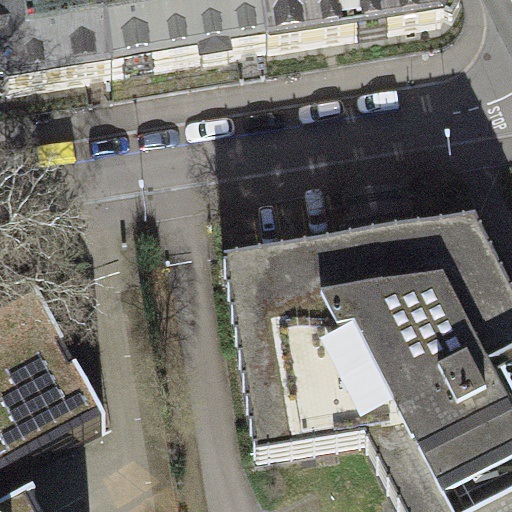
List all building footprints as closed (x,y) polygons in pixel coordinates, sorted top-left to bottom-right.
[(99,0),(0,0),(0,104),(1,106),(7,98),(113,81),(99,0)] [(99,0),(113,81),(201,66),(203,74),(226,70),(224,62),(266,55),(256,0),(99,0)] [(256,0),(266,55),(442,28),(449,31),(458,11),(450,7),(446,0),(256,0)] [(511,511),(511,296),(477,228),(225,268),(255,466),(362,450),(394,511),(511,511)] [(0,511),(0,488),(104,431),(34,302),(0,320),(0,511),(33,511),(29,504),(13,511),(0,511)]
